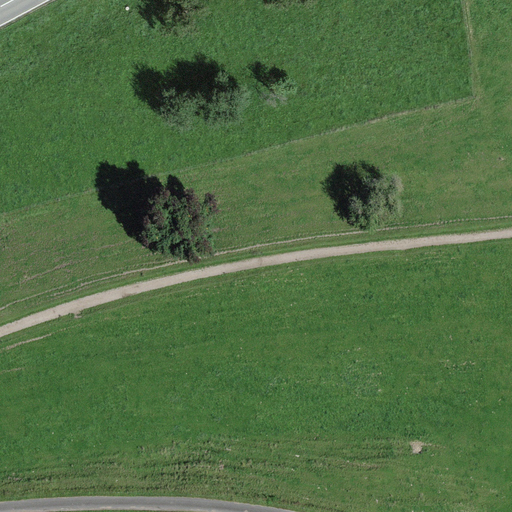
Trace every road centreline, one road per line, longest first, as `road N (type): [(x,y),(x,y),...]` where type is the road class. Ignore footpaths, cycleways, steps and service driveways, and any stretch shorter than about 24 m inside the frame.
road 1 (track): [(0,331),(190,272),(296,253),(511,233)]
road 2 (unclassified): [(246,511),(103,501),(0,508)]
